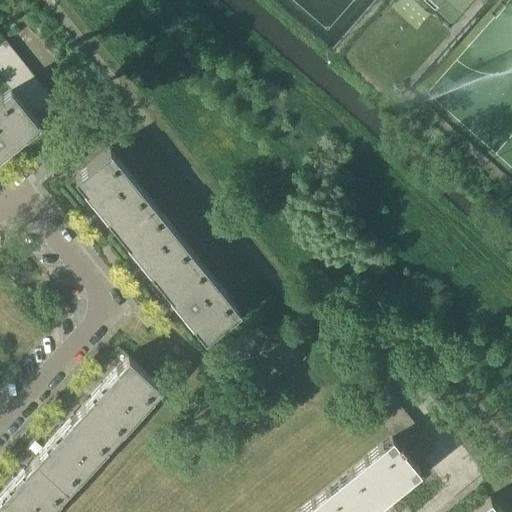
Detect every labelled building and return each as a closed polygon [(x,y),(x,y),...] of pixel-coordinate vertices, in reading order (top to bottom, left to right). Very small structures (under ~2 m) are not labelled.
[(0,58),(13,49),(5,39),(0,43),(0,58)] [(13,49),(0,58),(0,74),(0,75),(21,58),(13,49)] [(29,68),(21,58),(0,75),(8,85),(29,68)] [(29,68),(8,85),(10,87),(16,95),(37,78),(29,68)] [(37,78),(16,95),(24,104),(44,88),(37,78)] [(10,87),(0,95),(0,152),(38,122),(32,114),(24,104),(16,95),(10,87)] [(52,98),(44,88),(24,104),(32,114),(52,98)] [(117,228),(152,200),(108,147),(74,175),(117,228)] [(152,200),(117,228),(161,282),(196,254),(152,200)] [(240,307),(196,254),(161,282),(205,336),(240,307)] [(81,405),(114,434),(160,383),(127,354),(81,405)] [(375,413),(395,397),(386,387),(367,403),(375,413)] [(403,407),(395,397),(375,413),(383,423),(403,407)] [(81,405),(35,456),(68,485),(114,434),(81,405)] [(403,407),(383,423),(391,433),(411,417),(403,407)] [(419,427),(411,417),(391,433),(392,434),(400,443),(419,427)] [(427,437),(419,427),(400,443),(408,453),(427,437)] [(392,434),(338,477),(367,511),(420,468),(416,463),(408,453),(400,443),(392,434)] [(427,437),(408,453),(416,463),(435,447),(427,437)] [(35,456),(0,494),(0,511),(44,511),(68,485),(35,456)] [(338,477),(295,511),(366,511),(367,511),(338,477)] [(502,511),(490,496),(469,511),(502,511)]
